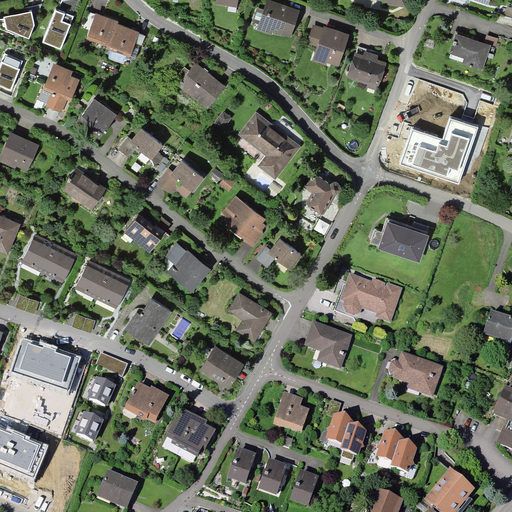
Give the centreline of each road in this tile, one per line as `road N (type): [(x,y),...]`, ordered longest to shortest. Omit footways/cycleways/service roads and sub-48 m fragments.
road 1 (residential): [(0,106),(63,132),(134,176),(194,234),(297,307)]
road 2 (residential): [(131,0),(239,67),(367,170)]
road 3 (residential): [(0,311),(108,344),(238,415)]
road 4 (residential): [(446,432),(265,365)]
road 5 (residential): [(367,170),(427,0)]
road 6 (residential): [(367,170),(511,227)]
road 7 (residential): [(297,307),(367,170)]
road 8 (residential): [(167,511),(196,488),(238,415)]
